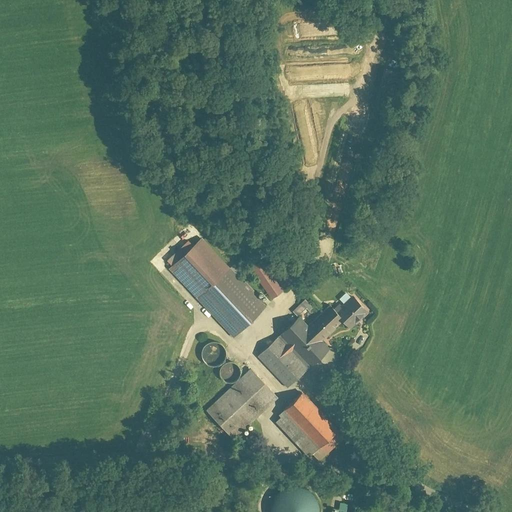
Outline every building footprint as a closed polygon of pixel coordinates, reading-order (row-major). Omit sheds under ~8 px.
[(202,238),(168,269),(231,338),(265,307),(202,238)] [(263,261),(250,270),(271,299),(284,290),(263,261)] [(286,264),(274,273),(284,287),(296,278),(286,264)] [(326,354),(319,346),(342,324),(349,332),(369,313),(354,298),(335,315),(327,307),(323,311),(309,297),(301,305),(315,320),(306,329),(299,322),(259,360),(288,390),(326,354)] [(277,397),(247,368),(203,413),(232,442),(277,397)] [(326,463),(359,429),(347,417),(335,429),(300,394),(282,412),(318,448),(315,452),(326,463)] [(268,511),(267,511),(315,511),(315,501),(309,494),(300,488),(287,487),(276,493),(269,503),(268,511)]
